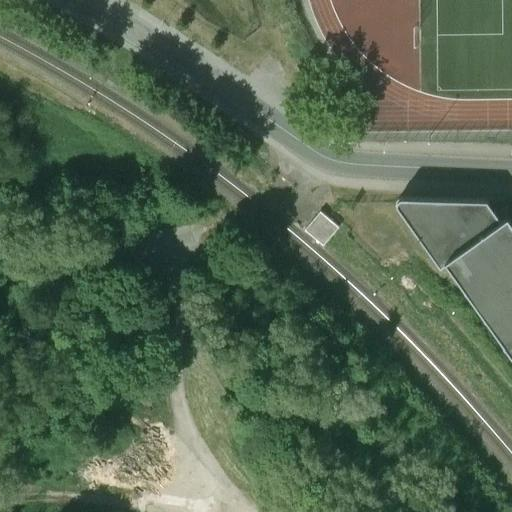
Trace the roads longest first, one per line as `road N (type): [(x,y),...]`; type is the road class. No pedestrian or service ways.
road 1 (tertiary): [(79,0),(336,162),(511,173)]
road 2 (unclassified): [(0,265),(153,243),(203,227)]
